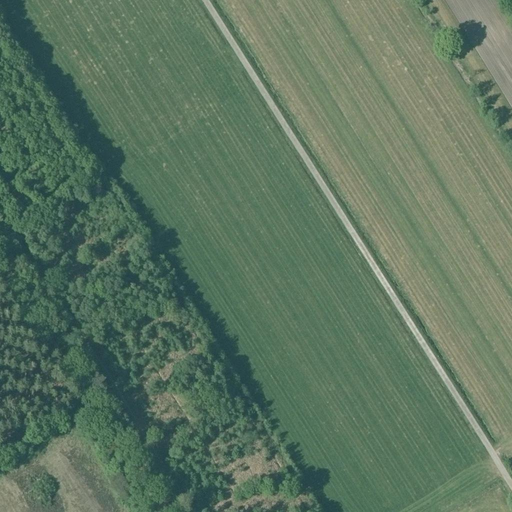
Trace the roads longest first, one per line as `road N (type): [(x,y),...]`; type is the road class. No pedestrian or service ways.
road 1 (track): [(511,485),(204,0)]
road 2 (track): [(0,261),(160,511)]
road 3 (unknown): [(0,52),(72,175),(50,284)]
